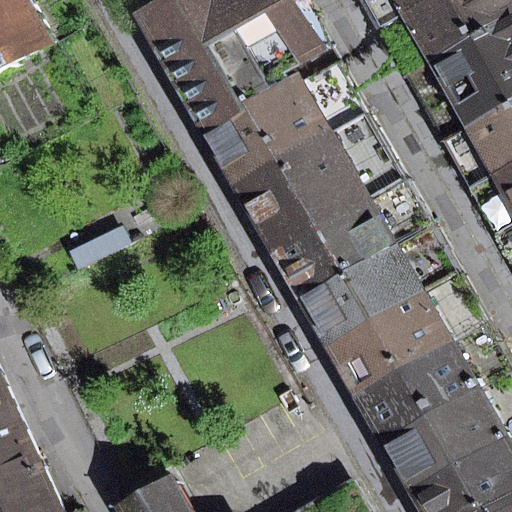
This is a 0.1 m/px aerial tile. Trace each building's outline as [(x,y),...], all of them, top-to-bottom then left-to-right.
[(0,75),(59,43),(34,0),(16,0),(0,9),(0,75)] [(311,84),(345,65),(309,0),(189,0),(159,17),(223,129),(295,88),(294,85),(307,78),(311,84)] [(373,0),(390,29),(441,0),(373,0)] [(511,0),(441,0),(390,29),(417,77),(446,60),(445,58),(511,20),(511,0)] [(446,60),(417,77),(452,142),(482,125),(483,125),(511,109),(511,20),(445,58),(446,60)] [(295,88),(223,129),(253,181),(338,131),(340,135),(375,115),(345,65),(311,84),(307,78),(294,85),(295,88)] [(482,125),(452,142),(478,189),(508,172),(509,173),(511,170),(511,109),(483,125),(482,125)] [(338,131),(253,181),(293,251),(379,201),(413,182),(407,172),(375,115),(340,135),(338,131)] [(508,172),(478,189),(505,236),(511,231),(511,170),(509,173),(508,172)] [(379,201),(293,251),(320,298),(406,248),(406,247),(440,228),(413,182),(379,201)] [(406,248),(320,298),(346,345),(433,295),(433,294),(466,276),(440,228),(406,247),(406,248)] [(433,295),(346,345),(374,392),(460,341),(461,343),(495,324),(466,276),(433,294),(433,295)] [(460,341),(374,392),(400,439),(486,389),(487,390),(511,375),(511,354),(495,324),(461,343),(460,341)] [(0,511),(66,511),(0,364),(0,511)] [(486,389),(400,439),(428,488),(511,439),(511,375),(487,390),(486,389)] [(511,439),(428,488),(441,511),(492,511),(511,501),(511,439)] [(373,511),(359,485),(311,511),(196,511),(180,483),(132,510),(133,511),(373,511)] [(511,511),(511,501),(492,511),(511,511)]
